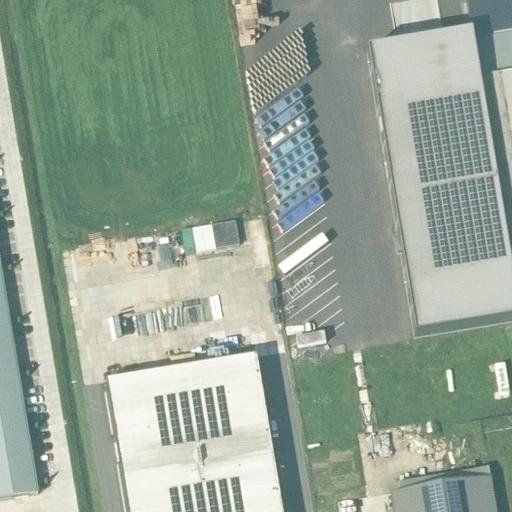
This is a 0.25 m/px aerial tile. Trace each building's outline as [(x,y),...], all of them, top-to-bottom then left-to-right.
[(511,36),(472,43),(479,84),(478,84),(511,286),(511,36)] [(458,42),(367,58),(414,339),(505,325),(511,323),(511,286),(478,84),(479,84),(472,43),(471,40),(458,42)] [(0,502),(37,496),(0,264),(0,502)] [(253,359),(110,383),(130,511),(278,511),(279,511),(253,359)] [(494,511),(489,479),(391,495),(393,511),(494,511)]
